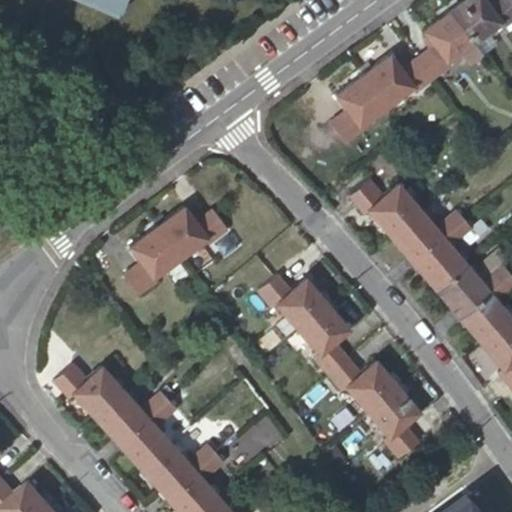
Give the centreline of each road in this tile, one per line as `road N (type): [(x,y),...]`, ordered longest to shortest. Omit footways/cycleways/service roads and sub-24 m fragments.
road 1 (residential): [(219,114),(407,330),(511,467)]
road 2 (residential): [(5,299),(60,238),(219,114)]
road 3 (residential): [(116,511),(10,384),(0,344)]
road 4 (residential): [(219,114),(377,0)]
